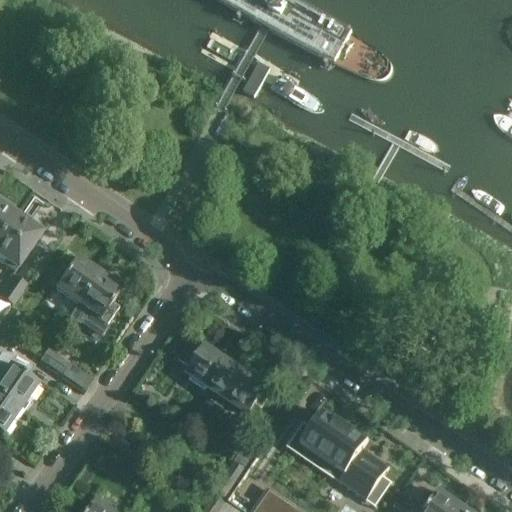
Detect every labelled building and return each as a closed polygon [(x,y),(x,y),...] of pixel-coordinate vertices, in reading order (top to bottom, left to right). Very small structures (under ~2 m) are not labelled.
[(213,0),(225,8),(334,66),(364,80),(372,82),(377,83),(382,82),(385,82),(388,80),(390,78),(392,74),(392,72),(392,68),(392,66),(389,61),(380,52),(351,33),(292,0),(213,0)] [(0,239),(15,219),(0,208),(0,239)] [(14,275),(15,273),(40,236),(15,219),(0,239),(0,259),(5,263),(3,267),(14,275)] [(77,307),(99,276),(77,262),(67,277),(60,272),(51,286),(57,290),(56,292),(77,307)] [(77,307),(71,317),(100,337),(118,311),(111,307),(121,292),(99,276),(77,307)] [(0,299),(12,307),(26,287),(12,278),(0,294),(0,299)] [(0,329),(0,335),(8,341),(22,320),(11,312),(0,329)] [(218,396),(235,369),(205,349),(203,353),(190,344),(178,362),(191,371),(187,375),(218,396)] [(42,364),(64,378),(70,368),(49,354),(42,364)] [(3,355),(0,359),(0,397),(21,412),(37,387),(27,380),(35,368),(20,358),(3,355)] [(235,369),(218,396),(211,405),(223,412),(229,403),(248,417),(255,406),(260,410),(269,397),(264,393),(266,390),(235,369)] [(21,412),(0,397),(0,436),(3,438),(21,412)] [(269,493),(256,511),(339,511),(352,495),(366,505),(383,480),(389,471),(375,461),(377,458),(365,450),(368,445),(323,414),(311,431),(300,448),(269,493)] [(216,493),(226,500),(228,501),(246,474),(248,475),(264,451),(251,442),(234,466),(216,493)] [(133,460),(154,475),(162,464),(140,449),(133,460)] [(422,505),(417,511),(460,511),(462,510),(439,494),(429,510),(422,505)] [(222,511),(226,506),(215,499),(206,511),(222,511)]
